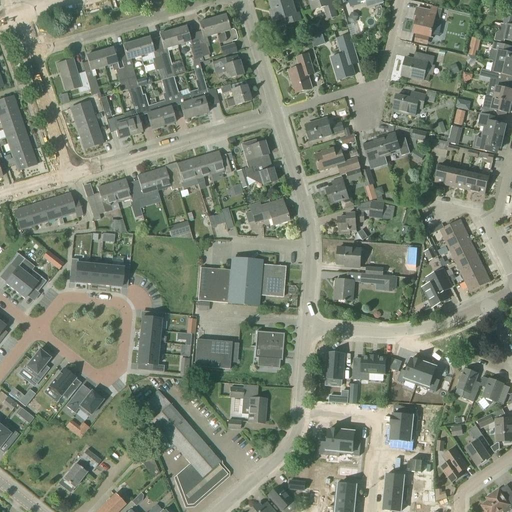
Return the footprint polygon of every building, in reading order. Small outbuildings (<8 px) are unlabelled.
[(296,15),(291,0),(274,0),(269,2),(273,15),(271,16),(273,23),(276,22),(278,28),(301,21),(299,14),(296,15)] [(328,6),(325,0),(308,0),(312,11),(324,7),(328,20),(337,17),(333,4),(328,6)] [(436,13),(417,8),(415,15),(417,16),(413,34),(430,38),(434,21),(439,22),(440,18),(442,18),(443,11),(437,9),(436,13)] [(226,40),(225,35),(224,33),(230,31),(225,15),(211,19),(216,35),(219,44),(225,42),(226,40)] [(511,18),(505,17),(503,25),(501,24),(499,32),(496,34),(494,41),(504,44),(505,41),(511,42),(511,18)] [(211,19),(198,23),(200,32),(202,39),(206,38),(216,35),(211,19)] [(193,69),(194,71),(200,69),(200,70),(201,70),(199,64),(203,63),(203,61),(194,34),(188,35),(186,27),(172,31),(177,47),(190,43),(192,48),(190,49),(193,60),(193,69)] [(173,77),(175,77),(168,55),(169,55),(167,50),(177,47),(172,31),(159,35),(159,38),(155,39),(167,79),(173,77)] [(349,36),(347,31),(339,34),(340,38),(336,40),(340,56),(331,59),(338,81),(354,76),(351,65),(359,63),(351,36),(349,36)] [(167,79),(155,39),(150,40),(149,38),(136,42),(140,57),(142,63),(152,60),(155,71),(158,71),(161,81),(167,79)] [(472,38),(468,55),(475,57),(479,40),(472,38)] [(127,61),(140,57),(136,42),(122,46),(127,61)] [(511,66),(511,54),(504,53),(506,46),(494,43),(491,56),(497,57),(496,62),(511,66)] [(222,58),(237,53),(234,44),(220,48),(222,58)] [(119,70),(117,64),(113,48),(99,52),(104,68),(111,66),(113,72),(116,71),(119,82),(127,80),(123,68),(119,70)] [(203,61),(209,59),(208,56),(210,55),(207,48),(199,50),(203,61)] [(99,52),(86,56),(87,62),(90,72),(91,72),(104,68),(99,52)] [(432,67),(434,58),(415,53),(413,60),(405,58),(401,76),(423,82),(423,81),(428,83),(430,76),(425,74),(428,66),(432,67)] [(295,94),(312,89),(308,77),(315,75),(309,54),(296,58),(299,68),(288,72),(295,94)] [(230,59),(212,64),(215,73),(216,77),(227,74),(229,79),(243,75),(239,62),(231,64),(230,59)] [(89,91),(84,73),(77,75),(73,60),(57,65),(65,92),(78,89),(80,93),(89,91)] [(511,77),(511,66),(496,62),(493,73),(481,70),(479,77),(494,80),(498,81),(499,75),(511,77)] [(456,65),(447,68),(451,76),(459,72),(456,65)] [(123,68),(127,80),(135,77),(132,66),(123,68)] [(207,91),(200,70),(200,69),(194,71),(197,81),(195,81),(197,90),(189,93),(189,95),(196,117),(208,113),(203,98),(208,97),(207,91)] [(476,83),(478,77),(469,75),(468,82),(476,83)] [(95,77),(93,77),(86,79),(89,91),(91,96),(99,94),(95,77)] [(178,93),(173,77),(167,79),(171,95),(178,93)] [(170,108),(175,107),(171,95),(167,79),(161,81),(166,101),(156,104),(163,127),(175,123),(170,108)] [(498,81),(494,80),(492,87),(496,88),(494,99),(511,103),(511,99),(511,91),(503,89),(505,83),(498,81)] [(228,108),(235,106),(251,101),(246,86),(245,81),(229,86),(230,91),(233,99),(226,101),(228,108)] [(163,127),(156,104),(148,107),(145,95),(142,96),(140,87),(133,89),(142,116),(147,115),(151,130),(163,127)] [(137,118),(142,116),(133,89),(128,91),(134,111),(123,114),(130,137),(142,133),(137,118)] [(214,89),(207,91),(208,97),(211,106),(219,104),(214,89)] [(180,92),(178,93),(171,95),(175,107),(180,106),(184,120),(196,117),(189,95),(182,97),(180,92)] [(422,110),(425,96),(412,93),(410,99),(396,96),(391,117),(392,117),(393,112),(414,117),(416,109),(422,110)] [(0,116),(18,111),(13,97),(0,101),(0,116)] [(103,112),(109,110),(105,97),(100,99),(99,99),(103,112)] [(511,103),(494,99),(485,97),(483,108),(482,107),(481,114),(494,117),(497,118),(498,112),(509,114),(511,103)] [(74,123),(94,116),(89,102),(69,109),(74,123)] [(462,127),(465,112),(457,110),(453,125),(462,127)] [(0,122),(3,131),(22,124),(18,111),(0,116),(0,122)] [(118,140),(130,137),(123,114),(124,120),(119,121),(119,123),(113,125),(118,140)] [(432,123),(431,114),(422,116),(423,124),(432,123)] [(494,117),(481,114),(480,114),(477,127),(482,128),(481,133),(503,138),(506,126),(492,123),(494,117)] [(79,137),(98,130),(94,116),(74,123),(79,137)] [(329,127),(327,120),(306,126),(310,142),(331,136),(343,132),(345,138),(351,136),(348,128),(344,130),(342,123),(329,127)] [(442,122),(435,125),(438,135),(445,132),(442,122)] [(7,145),(27,138),(22,124),(3,131),(7,145)] [(84,151),(103,144),(98,130),(79,137),(84,151)] [(424,143),(427,133),(413,130),(411,139),(424,143)] [(500,149),(503,138),(481,133),(480,138),(475,136),(472,149),(491,154),(492,148),(500,149)] [(379,139),(384,157),(390,155),(389,153),(399,150),(401,157),(410,154),(405,139),(396,141),(394,134),(379,139)] [(12,158),(32,152),(27,138),(7,145),(12,158)] [(369,162),(384,157),(379,139),(373,141),(374,143),(364,146),(369,162)] [(251,168),(261,165),(259,158),(268,155),(264,142),(257,145),(255,140),(240,145),(248,169),(251,168)] [(457,154),(459,148),(449,146),(449,144),(449,143),(434,140),(432,148),(445,151),(447,152),(457,154)] [(340,176),(347,175),(346,174),(359,170),(361,170),(357,158),(344,162),(340,148),(315,156),(319,171),(337,166),(340,176)] [(477,159),(479,153),(468,150),(467,156),(477,159)] [(17,172),(36,166),(32,152),(12,158),(17,172)] [(204,156),(210,175),(223,171),(225,175),(231,173),(225,155),(220,157),(218,152),(204,156)] [(492,165),(492,162),(494,156),(489,155),(484,154),(482,162),(492,165)] [(203,178),(210,175),(204,156),(191,160),(198,185),(200,191),(206,189),(204,183),(203,178)] [(198,185),(191,160),(177,165),(179,174),(173,176),(177,189),(183,188),(183,189),(190,187),(190,186),(197,184),(198,185)] [(251,168),(248,169),(244,170),(246,178),(261,186),(262,185),(263,186),(276,181),(272,169),(264,172),(261,165),(251,168)] [(445,186),(449,169),(438,166),(434,184),(445,186)] [(177,189),(173,176),(167,177),(165,168),(151,172),(157,192),(170,188),(171,191),(177,189)] [(455,188),(459,171),(449,169),(445,186),(455,188)] [(346,174),(347,175),(350,184),(363,180),(360,172),(359,170),(346,174)] [(360,172),(363,180),(365,188),(369,202),(377,199),(373,185),(374,185),(369,170),(360,172)] [(465,191),(468,173),(459,171),(455,188),(465,191)] [(143,196),(157,192),(151,172),(136,177),(138,181),(132,183),(138,201),(144,199),(143,196)] [(474,193),(478,176),(468,173),(465,191),(474,193)] [(485,195),(489,178),(478,176),(474,193),(485,195)] [(330,205),(348,199),(342,179),(332,182),(333,188),(326,190),(330,205)] [(138,201),(132,183),(127,185),(125,180),(111,184),(117,204),(130,199),(131,203),(138,201)] [(110,206),(117,204),(111,184),(97,188),(99,194),(86,197),(94,222),(100,220),(99,215),(111,212),(110,206)] [(185,198),(193,197),(191,189),(184,191),(185,198)] [(55,199),(61,218),(75,214),(77,218),(83,216),(78,201),(72,203),(70,194),(55,199)] [(48,222),(61,218),(55,199),(42,203),(48,222)] [(289,222),(282,200),(260,207),(259,204),(249,207),(254,224),(270,219),(272,227),(289,222)] [(384,203),(377,202),(371,201),(371,202),(369,217),(369,218),(382,220),(387,221),(387,219),(393,220),(394,207),(389,207),(389,206),(384,205),(385,203),(384,203)] [(364,217),(369,217),(371,202),(357,206),(358,213),(354,213),(354,215),(347,215),(347,218),(338,219),(339,235),(349,234),(349,231),(356,231),(355,224),(365,223),(364,217)] [(34,227),(48,222),(42,203),(28,207),(34,227)] [(20,231),(34,227),(28,207),(14,211),(20,231)] [(225,224),(222,214),(213,217),(213,216),(208,218),(210,228),(225,224)] [(110,220),(109,231),(126,233),(122,220),(117,221),(110,220)] [(445,241),(465,231),(460,221),(444,228),(439,231),(445,241)] [(171,239),(190,233),(187,222),(168,228),(171,239)] [(450,251),(470,241),(465,231),(445,241),(450,251)] [(455,262),(475,252),(470,241),(450,251),(455,262)] [(360,268),(361,250),(338,248),(337,264),(345,265),(345,267),(360,268)] [(429,262),(437,258),(433,248),(424,252),(429,262)] [(50,265),(55,259),(46,252),(41,258),(50,265)] [(460,272),(480,262),(475,252),(455,262),(460,272)] [(14,292),(27,275),(18,268),(24,260),(18,255),(9,265),(15,270),(4,284),(14,292)] [(75,283),(86,284),(88,265),(77,264),(77,261),(71,261),(70,273),(75,273),(75,283)] [(465,282),(485,272),(480,262),(460,272),(465,282)] [(100,266),(89,265),(87,284),(98,286),(100,266)] [(129,266),(123,265),(122,268),(112,267),(110,287),(121,288),(122,278),(128,279),(129,266)] [(283,285),(285,267),(262,265),(261,273),(250,272),(250,278),(230,276),(227,304),(258,306),(259,296),(282,298),(283,288),(284,288),(284,285),(283,285)] [(100,266),(98,286),(110,287),(112,267),(100,266)] [(392,277),(392,271),(383,270),(383,269),(366,267),(365,274),(392,277)] [(230,276),(230,271),(200,268),(197,301),(227,304),(230,276)] [(432,308),(448,300),(449,300),(445,292),(451,289),(442,270),(426,279),(429,285),(422,288),(432,308)] [(470,293),(490,283),(485,272),(465,282),(470,293)] [(392,277),(365,274),(347,273),(346,281),(336,280),(334,300),(352,302),(354,283),(360,283),(360,284),(376,285),(376,288),(396,290),(397,277),(392,277)] [(37,283),(27,275),(14,292),(24,300),(33,289),(37,293),(46,282),(41,278),(37,283)] [(142,318),(140,329),(160,331),(161,321),(164,321),(165,314),(152,313),(151,319),(142,318)] [(139,341),(159,343),(165,344),(166,338),(159,337),(160,331),(140,329),(140,334),(139,341)] [(284,334),(256,332),(255,347),(259,348),(257,368),(279,370),(280,361),(282,361),(284,334)] [(229,370),(232,343),(195,340),(193,367),(229,370)] [(138,353),(158,354),(159,343),(139,341),(138,353)] [(289,347),(287,360),(297,361),(299,349),(289,347)] [(50,359),(39,350),(23,370),(33,378),(31,381),(37,385),(49,369),(44,366),(50,359)] [(156,366),(158,354),(138,353),(137,364),(149,366),(148,372),(163,373),(164,367),(156,366)] [(346,354),(326,354),(325,382),(346,382),(346,354)] [(384,375),(385,375),(386,359),(385,359),(378,359),(378,357),(370,357),(370,358),(363,358),(363,357),(362,357),(361,368),(353,367),(353,380),(368,381),(368,374),(384,375)] [(390,370),(398,373),(399,369),(401,363),(392,359),(390,370)] [(417,385),(424,364),(412,359),(408,372),(399,369),(398,373),(394,383),(403,386),(404,381),(417,385)] [(424,364),(417,385),(429,390),(437,393),(441,382),(433,379),(437,368),(424,364)] [(63,370),(49,387),(61,396),(68,401),(75,391),(69,386),(75,379),(63,370)] [(481,384),(475,382),(478,375),(464,370),(457,389),(464,392),(461,398),(473,403),(480,386),(481,384)] [(191,372),(191,376),(190,381),(198,382),(199,373),(191,372)] [(481,384),(480,386),(486,389),(483,398),(484,398),(490,406),(495,403),(496,403),(503,406),(507,394),(500,392),(503,385),(490,380),(483,378),(481,384)] [(266,400),(257,400),(258,387),(244,386),(244,388),(230,387),(229,398),(242,400),(241,415),(248,415),(248,423),(264,424),(266,400)] [(29,391),(24,397),(19,403),(24,407),(35,395),(29,391)] [(44,396),(53,404),(57,400),(48,392),(44,396)] [(81,398),(75,394),(65,407),(74,414),(78,410),(89,418),(102,401),(91,392),(90,393),(86,399),(83,396),(81,398)] [(207,448),(159,393),(141,409),(170,442),(168,443),(165,440),(159,444),(167,452),(174,446),(189,464),(173,478),(185,509),(194,508),(229,477),(229,473),(222,465),(222,461),(211,449),(207,448)] [(393,416),(392,428),(414,430),(417,430),(418,418),(415,418),(416,410),(401,408),(401,416),(393,416)] [(33,419),(29,415),(24,421),(29,424),(33,419)] [(491,415),(477,422),(481,430),(494,423),(491,415)] [(240,431),(241,421),(228,420),(227,430),(240,431)] [(511,420),(496,420),(497,442),(502,442),(503,443),(504,444),(510,444),(511,443),(511,442),(511,441),(511,420)] [(5,443),(10,447),(19,435),(12,430),(9,434),(0,426),(0,446),(3,443),(5,443)] [(476,441),(483,437),(477,427),(470,432),(476,441)] [(414,430),(392,428),(390,440),(404,441),(403,450),(415,451),(416,442),(413,442),(414,430)] [(339,457),(339,455),(341,431),(329,430),(328,443),(320,443),(319,455),(339,457)] [(341,431),(339,455),(360,457),(361,442),(352,441),(353,432),(341,431)] [(477,466),(489,458),(478,441),(466,449),(477,466)] [(242,453),(253,450),(250,442),(239,445),(242,453)] [(125,468),(133,454),(120,446),(112,460),(125,468)] [(451,484),(463,476),(461,472),(467,468),(454,449),(443,457),(448,463),(441,468),(451,484)] [(94,469),(101,461),(87,450),(75,464),(63,479),(62,478),(57,484),(70,494),(74,489),(86,473),(91,467),(94,469)] [(153,479),(159,473),(149,450),(138,460),(153,479)] [(385,488),(406,491),(407,478),(387,476),(385,488)] [(305,492),(306,483),(289,482),(288,490),(305,492)] [(334,497),(355,499),(356,487),(335,485),(334,497)] [(282,511),(293,502),(279,487),(269,496),(282,511)] [(384,500),(405,502),(410,502),(411,491),(406,491),(385,488),(384,500)] [(450,494),(445,494),(445,489),(440,489),(440,499),(450,500),(450,494)] [(504,498),(499,490),(492,495),(491,496),(491,497),(492,499),(481,506),(485,511),(500,511),(502,511),(508,511),(511,509),(511,493),(504,498)] [(130,500),(123,493),(118,498),(115,495),(97,511),(117,511),(125,505),(130,500)] [(333,509),(354,510),(355,499),(334,497),(333,509)] [(391,511),(403,511),(405,502),(384,500),(383,511),(391,511)]
